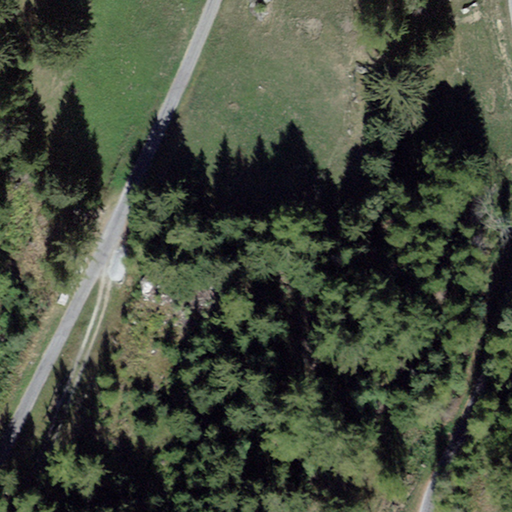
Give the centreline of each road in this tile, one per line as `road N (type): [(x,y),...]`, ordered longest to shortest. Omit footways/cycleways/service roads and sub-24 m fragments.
road 1 (track): [(207,0),(32,374),(0,465)]
road 2 (track): [(418,511),(511,261)]
